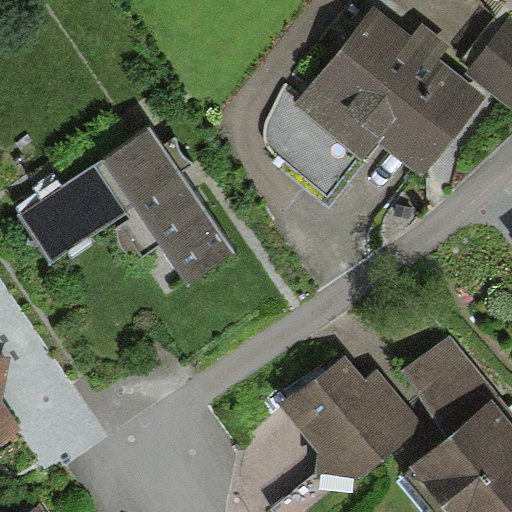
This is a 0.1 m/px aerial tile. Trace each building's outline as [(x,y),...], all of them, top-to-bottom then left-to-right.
[(372,143),(414,176),(476,98),(434,65),(447,50),(417,27),(406,40),(374,15),(296,112),(358,160),(372,143)] [(469,72),(511,103),(511,28),(505,23),(469,72)] [(196,283),(242,250),(171,150),(154,126),(27,216),(61,265),(143,208),(196,283)] [(452,423),(497,386),(456,336),(410,373),(452,423)] [(0,447),(22,435),(2,411),(9,357),(0,356),(0,447)] [(346,362),(282,408),(326,470),(366,485),(418,431),(375,374),(361,382),(346,362)] [(442,511),(511,511),(511,431),(493,409),(458,440),(413,478),(442,511)]
